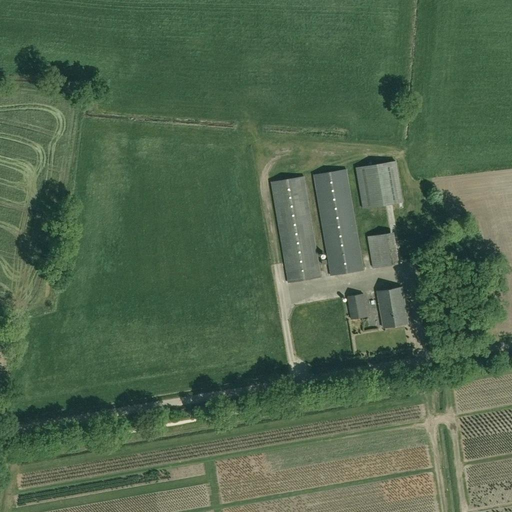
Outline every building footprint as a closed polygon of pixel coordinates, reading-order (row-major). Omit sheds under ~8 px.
[(396,161),(357,167),(364,208),(403,202),(396,161)] [(331,275),(364,270),(347,169),(314,175),(331,275)] [(288,283),(321,277),(304,177),(271,182),(288,283)] [(373,268),(399,263),(394,231),(367,236),(373,268)] [(407,317),(410,317),(409,308),(406,308),(402,287),(377,291),(384,328),(409,323),(407,317)] [(351,320),(368,317),(364,293),(347,296),(351,320)]
